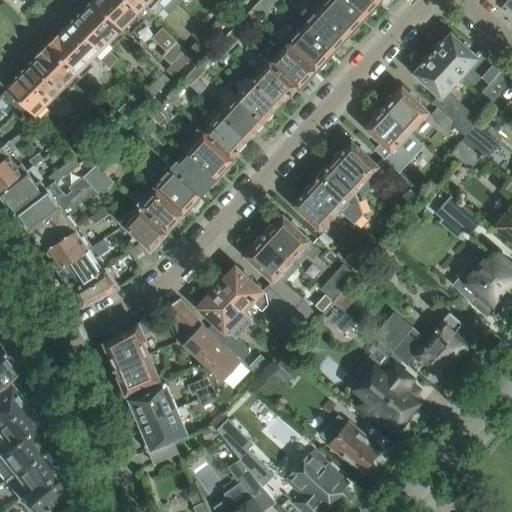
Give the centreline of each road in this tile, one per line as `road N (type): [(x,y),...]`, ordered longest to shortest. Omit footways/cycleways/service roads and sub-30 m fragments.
road 1 (residential): [(55,341),(150,291),(423,0)]
road 2 (residential): [(386,511),(511,363)]
road 3 (residential): [(117,511),(107,464),(55,341)]
